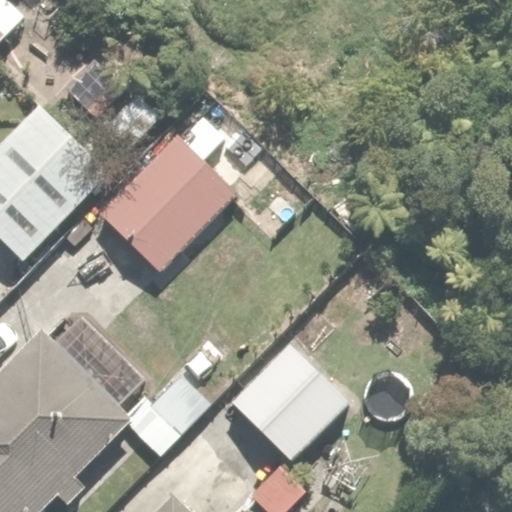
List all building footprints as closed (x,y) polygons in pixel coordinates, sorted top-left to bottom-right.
[(39,101),(0,140),(0,240),(22,262),(111,171),(39,101)] [(172,135),(99,214),(160,270),(232,191),(172,135)] [(269,175),(244,201),(282,238),(307,212),(269,175)] [(38,330),(0,367),(0,511),(28,511),(125,419),(38,330)] [(187,511),(171,495),(154,511),(187,511)]
